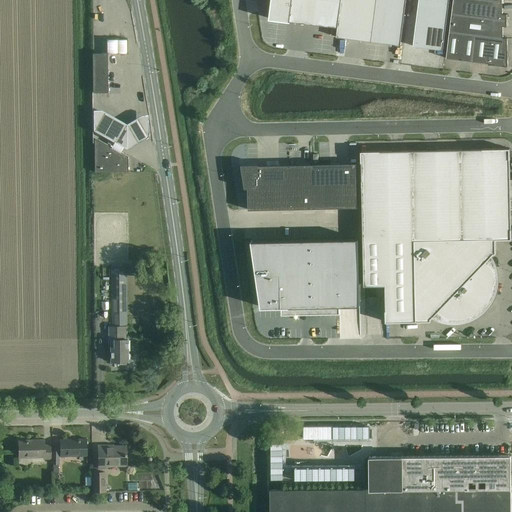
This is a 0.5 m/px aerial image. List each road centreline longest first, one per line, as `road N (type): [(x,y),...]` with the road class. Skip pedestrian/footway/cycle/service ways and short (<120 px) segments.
road 1 (residential): [(217,128),(213,162),(238,327),(249,346),(271,353),(511,350)]
road 2 (tertiary): [(190,387),(136,0)]
road 3 (residential): [(217,128),(511,125)]
road 4 (residential): [(511,92),(247,58)]
road 5 (unclassified): [(219,411),(395,409)]
road 6 (unclassified): [(0,415),(167,412)]
road 7 (residential): [(395,409),(395,437),(499,436),(498,408)]
road 8 (residential): [(11,511),(145,511)]
